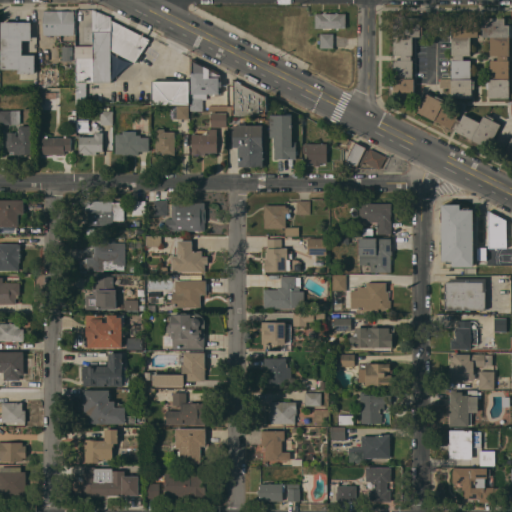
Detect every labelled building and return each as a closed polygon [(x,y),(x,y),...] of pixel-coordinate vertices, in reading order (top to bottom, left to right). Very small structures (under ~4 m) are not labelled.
[(115,51),(111,49),(111,82),(77,82),(77,45),(93,45),(93,31),(94,31),(93,9),(111,16),(111,19),(115,21),(115,51)] [(74,34),(44,34),(43,22),(44,10),(74,10),(75,22),(74,34)] [(346,13),(346,28),(315,27),(315,13),(346,13)] [(414,97),(394,97),(394,88),(391,88),(391,79),(394,79),(394,59),(401,59),(401,55),(394,55),(394,24),(398,24),(399,17),(421,17),(420,26),(423,26),(423,35),(421,35),(421,36),(413,36),(413,55),(411,55),(411,59),(413,59),(413,78),(414,78),(414,97)] [(505,17),(505,24),(510,24),(510,55),(508,55),(508,60),(510,60),(510,97),(489,97),(489,88),(487,88),(487,80),(488,80),(488,78),(490,78),(491,60),(497,60),(497,55),(490,55),(490,36),(483,36),(483,29),(479,29),(479,36),(471,36),(471,55),(464,55),(464,59),(471,59),(471,78),(472,78),(472,79),(475,79),(475,88),(472,88),(472,97),(452,97),(452,87),(440,87),(440,78),(442,78),(442,74),(452,74),(452,60),(453,60),(453,55),(452,55),(452,24),(457,24),(457,17),(505,17)] [(1,21),(32,21),(32,40),(23,39),(23,54),(35,54),(35,73),(18,73),(18,69),(1,68),(1,21)] [(151,39),(135,62),(115,51),(115,21),(151,39)] [(334,47),(320,47),(320,33),(334,33),(334,47)] [(73,61),(62,61),(62,46),(73,46),(73,61)] [(203,93),(203,110),(191,110),(191,93),(192,93),(192,57),(220,72),(220,74),(221,74),(221,86),(219,86),(219,93),(203,93)] [(162,80),(162,77),(174,77),(174,80),(190,81),(190,104),(153,104),(153,80),(162,80)] [(265,115),(233,115),(233,109),(232,109),(232,106),(233,106),(233,79),(265,95),(265,115)] [(427,93),(434,97),(436,94),(444,98),(443,101),(461,110),(457,118),(460,120),(464,113),(480,121),(484,115),(486,116),(487,113),(495,117),(493,120),(501,124),(489,147),(455,130),(456,129),(452,127),(451,128),(418,111),(427,93)] [(189,118),(177,118),(171,118),(171,106),(177,106),(189,106),(189,118)] [(0,124),(0,110),(1,110),(21,110),(21,124),(0,124)] [(113,124),(100,124),(100,110),(113,110),(113,124)] [(211,113),(227,112),(227,126),(211,126),(211,113)] [(292,141),(296,141),(296,158),(275,158),(275,137),(270,137),(270,114),(292,114),(292,141)] [(263,166),(238,166),(239,147),(233,147),(233,125),(240,125),(240,123),(246,123),(246,125),(263,125),(263,166)] [(31,154),(15,154),(15,152),(8,152),(8,148),(6,148),(6,140),(8,140),(8,132),(16,132),(16,136),(19,136),(19,125),(32,125),(31,154)] [(175,155),(162,155),(162,152),(156,152),(156,128),(165,128),(165,131),(175,131),(175,155)] [(209,134),(209,128),(217,128),(217,152),(205,152),(205,155),(200,155),(200,154),(192,154),(191,151),(192,151),(192,134),(209,134)] [(137,131),(137,134),(141,134),(141,137),(149,137),(149,151),(139,151),(139,154),(123,154),(123,153),(115,153),(116,133),(123,133),(123,130),(137,131)] [(95,136),(95,132),(103,132),(103,151),(96,151),(96,154),(82,154),(82,153),(80,153),(79,136),(95,136)] [(45,137),(45,135),(48,135),(48,137),(71,137),(71,150),(64,150),(64,154),(42,154),(42,137),(45,137)] [(511,159),(503,155),(511,137),(511,159)] [(364,161),(362,165),(358,163),(357,167),(345,161),(355,142),(366,147),(365,149),(368,150),(370,148),(386,156),(379,169),(376,168),(364,161)] [(305,143),(327,143),(327,162),(320,162),(320,165),(314,165),(314,162),(306,163),(306,153),(305,153),(303,153),(303,143),(305,143)] [(0,199),(24,199),(24,213),(19,213),(19,225),(0,225),(0,199)] [(112,220),(112,212),(109,212),(109,225),(91,226),(91,220),(88,220),(88,200),(112,200),(113,203),(124,203),(124,220),(112,220)] [(146,200),(145,214),(133,214),(134,200),(146,200)] [(168,200),(168,215),(154,215),(154,200),(168,200)] [(298,200),(311,200),(310,214),(297,214),(298,200)] [(205,209),(206,209),(206,222),(205,222),(205,230),(166,230),(166,218),(173,218),(173,202),(205,202),(205,209)] [(391,202),(391,234),(377,234),(377,221),(359,221),(359,202),(391,202)] [(461,203),(461,208),(473,208),(474,265),(452,265),(452,260),(441,260),(442,203),(446,203),(461,203)] [(265,204),(286,205),(286,206),(289,206),(289,208),(292,208),(292,210),(289,210),(289,212),(286,212),(286,226),(299,226),(299,235),(285,235),(285,227),(264,227),(265,204)] [(506,219),(507,247),(488,247),(488,210),(506,219)] [(372,237),(391,237),(391,250),(392,250),(392,254),(391,254),(391,271),(370,271),(370,263),(360,263),(360,253),(356,253),(356,238),(359,238),(359,237),(362,237),(362,227),(373,227),(372,237)] [(146,246),(147,236),(162,236),(162,246),(146,246)] [(308,237),(327,238),(327,254),(308,254),(308,237)] [(282,238),(282,247),(288,247),(288,259),(287,259),(287,271),(267,271),(267,238),(282,238)] [(192,240),(192,250),(202,250),(202,256),(208,256),(208,263),(205,263),(205,274),(204,274),(201,271),(178,271),(174,271),(174,269),(172,269),(172,255),(178,255),(178,240),(192,240)] [(94,241),(126,242),(125,265),(113,264),(113,260),(102,259),(102,261),(112,261),(112,264),(102,264),(102,270),(87,270),(87,272),(79,272),(79,260),(86,256),(87,261),(91,256),(92,256),(92,254),(94,254),(94,241)] [(0,270),(0,243),(20,243),(20,262),(19,262),(19,270),(0,270)] [(486,246),(486,259),(478,260),(478,247),(486,246)] [(116,289),(116,299),(117,299),(117,307),(97,307),(97,308),(85,308),(85,294),(92,294),(93,281),(96,281),(96,275),(113,275),(113,288),(116,289)] [(296,275),(296,276),(300,276),(301,290),(304,290),(304,307),(265,308),(264,289),(278,289),(278,286),(281,286),(281,275),(296,275)] [(346,275),(346,290),(343,290),(343,289),(332,289),(332,275),(346,275)] [(0,303),(0,277),(4,277),(3,281),(20,282),(20,294),(19,294),(19,297),(16,297),(16,303),(0,303)] [(486,277),(486,291),(485,291),(485,309),(444,309),(444,281),(450,281),(450,277),(486,277)] [(206,279),(206,293),(200,293),(200,306),(172,306),(172,301),(172,294),(173,294),(173,292),(175,292),(175,279),(206,279)] [(386,281),(386,291),(388,291),(388,300),(391,300),(391,307),(378,307),(378,312),(356,312),(356,308),(351,308),(351,288),(357,288),(357,285),(366,286),(366,281),(386,281)] [(331,290),(342,290),(342,302),(342,311),(332,311),(331,290)] [(138,299),(138,303),(144,303),(144,310),(124,310),(124,299),(138,299)] [(124,335),(122,335),(122,346),(88,346),(88,335),(86,335),(86,313),(102,313),(102,321),(107,321),(107,313),(117,313),(117,315),(124,315),(124,335)] [(204,348),(172,347),(173,336),(167,332),(167,326),(171,321),(171,320),(170,319),(170,316),(171,315),(171,313),(191,313),(191,314),(195,314),(195,313),(199,313),(202,315),(205,319),(205,323),(204,329),(204,348)] [(293,313),(314,313),(314,320),(300,320),(300,324),(293,324),(293,313)] [(351,317),(351,329),(334,329),(334,317),(351,317)] [(507,317),(507,331),(494,330),(494,317),(507,317)] [(0,318),(5,318),(5,322),(20,322),(20,328),(24,328),(24,335),(24,337),(24,340),(11,340),(11,341),(5,341),(5,340),(0,340),(0,318)] [(471,320),(470,338),(472,338),(472,341),(470,341),(470,348),(451,348),(451,338),(456,338),(456,336),(454,334),(454,331),(456,329),(456,327),(458,327),(458,320),(471,320)] [(262,321),(286,321),(286,323),(292,323),(292,350),(280,349),(280,343),(261,343),(262,321)] [(392,347),(355,346),(355,344),(354,344),(354,343),(350,343),(351,333),(354,333),(355,326),(389,326),(389,332),(392,332),(392,347)] [(142,347),(127,347),(127,337),(142,337),(142,347)] [(0,351),(24,351),(24,373),(19,373),(19,379),(4,379),(4,371),(0,371),(0,351)] [(205,380),(184,380),(184,385),(153,385),(153,374),(181,374),(181,363),(179,363),(179,353),(183,353),(183,351),(205,351),(205,380)] [(108,352),(123,352),(123,367),(126,367),(125,386),(83,385),(83,364),(108,365),(108,352)] [(355,353),(355,365),(341,365),(341,353),(355,353)] [(485,353),(485,354),(492,354),(492,364),(485,364),(485,366),(473,366),(473,373),(475,373),(475,377),(474,377),(474,379),(469,379),(469,381),(464,381),(464,379),(450,379),(450,356),(453,356),(453,353),(485,353)] [(264,357),(264,355),(271,355),(271,357),(274,357),(274,355),(278,355),(278,357),(286,357),(286,366),(291,366),(291,378),(286,378),(286,384),(264,385),(264,378),(268,377),(268,365),(264,365),(264,357)] [(390,362),(390,370),(388,370),(388,374),(392,374),(391,386),(366,386),(366,382),(358,382),(358,367),(366,367),(366,362),(390,362)] [(495,370),(494,389),(479,388),(479,370),(495,370)] [(109,389),(109,400),(115,400),(115,401),(119,401),(119,405),(126,405),(126,415),(135,415),(135,423),(126,423),(126,420),(125,420),(125,423),(89,423),(88,413),(84,413),(84,403),(83,403),(83,389),(109,389)] [(369,392),(369,390),(380,390),(380,393),(391,393),(391,402),(384,402),(384,409),(380,409),(380,413),(382,413),(382,422),(361,422),(361,409),(360,409),(360,392),(369,392)] [(477,390),(477,391),(481,391),(481,398),(478,398),(478,412),(469,411),(469,425),(449,425),(449,402),(450,402),(450,390),(462,390),(462,394),(468,394),(468,390),(477,390)] [(321,392),(321,405),(305,405),(305,391),(321,392)] [(186,392),(186,402),(204,402),(204,404),(207,404),(207,413),(205,414),(206,423),(166,424),(166,410),(181,410),(181,404),(173,404),(173,392),(186,392)] [(510,396),(510,406),(503,406),(502,396),(510,396)] [(22,402),(22,409),(25,409),(25,422),(2,421),(2,401),(22,402)] [(270,423),(270,401),(296,401),(296,407),(297,407),(297,414),(296,414),(296,423),(270,423)] [(338,423),(330,423),(330,409),(338,409),(338,423)] [(353,414),(353,423),(338,422),(339,414),(353,414)] [(296,418),(304,417),(304,425),(296,425),(296,418)] [(331,428),(331,426),(345,426),(345,428),(345,440),(331,440),(331,428)] [(118,428),(118,442),(114,442),(114,444),(112,444),(112,459),(99,459),(99,461),(85,461),(85,438),(96,438),(96,439),(104,439),(104,428),(118,428)] [(206,428),(206,445),(201,445),(201,462),(180,462),(180,457),(178,457),(178,450),(179,450),(179,447),(176,447),(176,428),(206,428)] [(472,429),(472,430),(481,430),(481,446),(472,446),(472,458),(449,458),(449,429),(472,429)] [(290,451),(290,459),(266,459),(266,445),(262,445),(262,430),(285,430),(285,439),(282,439),(282,451),(290,451)] [(375,435),(375,434),(390,434),(390,458),(366,457),(366,463),(349,462),(349,446),(361,446),(361,435),(375,435)] [(0,441),(23,441),(23,445),(26,445),(26,457),(22,457),(22,461),(15,460),(15,462),(14,462),(11,462),(10,462),(10,460),(1,460),(1,458),(0,458),(0,441)] [(495,450),(495,465),(480,465),(480,450),(495,450)] [(0,466),(21,466),(21,471),(26,471),(26,494),(0,494),(0,466)] [(139,495),(85,494),(85,467),(96,467),(96,468),(112,468),(112,470),(125,470),(125,475),(139,475),(139,495)] [(391,467),(391,481),(387,481),(387,489),(391,489),(391,501),(369,501),(369,489),(374,489),(374,480),(366,480),(366,467),(391,467)] [(487,467),(487,468),(491,468),(491,476),(487,476),(487,477),(485,477),(485,487),(505,487),(505,501),(479,501),(479,497),(465,497),(464,489),(462,489),(462,482),(452,482),(452,467),(487,467)] [(191,473),(191,475),(206,474),(206,496),(196,496),(196,495),(165,495),(165,473),(191,473)] [(159,497),(146,497),(146,482),(160,482),(159,497)] [(282,483),(282,484),(285,484),(285,491),(283,491),(283,500),(260,500),(260,483),(282,483)] [(288,500),(288,488),(287,488),(287,483),(299,483),(299,488),(300,488),(300,500),(288,500)] [(356,485),(356,500),(337,500),(337,485),(356,485)]
